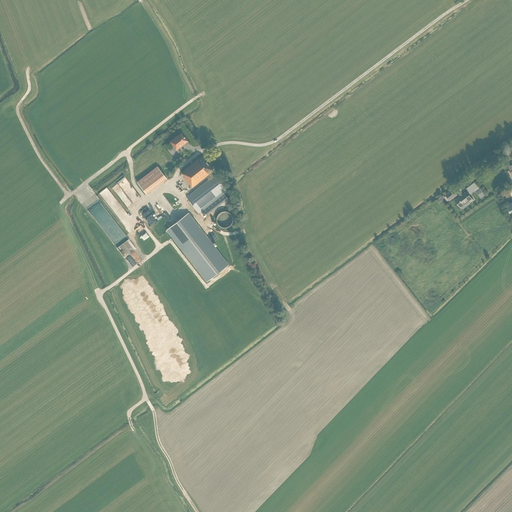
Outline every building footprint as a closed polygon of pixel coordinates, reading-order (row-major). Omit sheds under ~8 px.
[(188,142),(181,133),(170,142),(176,150),(188,142)] [(199,213),(202,211),(206,216),(227,199),(223,194),(227,192),(214,175),(213,176),(211,173),(213,171),(202,156),(181,173),(184,177),(183,177),(191,188),(206,177),(208,180),(186,197),(199,213)] [(166,178),(156,166),(136,181),(146,193),(166,178)] [(120,188),(128,183),(124,177),(116,181),(120,188)] [(453,189),(445,195),(450,201),(457,195),(456,194),(457,193),(460,196),(455,200),(461,209),(472,200),(466,192),(463,194),(462,193),(461,191),(462,190),(459,187),(454,191),(453,189)] [(109,191),(103,196),(113,211),(118,208),(116,206),(119,205),(109,191)] [(155,219),(161,216),(154,204),(148,208),(155,219)] [(226,211),(224,211),(223,211),(221,211),(220,212),(219,213),(217,214),(216,215),(216,217),(215,218),(215,220),(215,222),(216,223),(216,225),(217,226),(219,227),(220,228),(221,229),(223,229),(224,229),(226,229),(228,229),(229,228),(230,227),(232,226),(232,225),(233,223),(234,222),(234,220),(234,218),(233,217),(232,215),(232,214),(230,213),(229,212),(228,211),(226,211)] [(228,264),(188,212),(165,229),(206,281),(228,264)]
